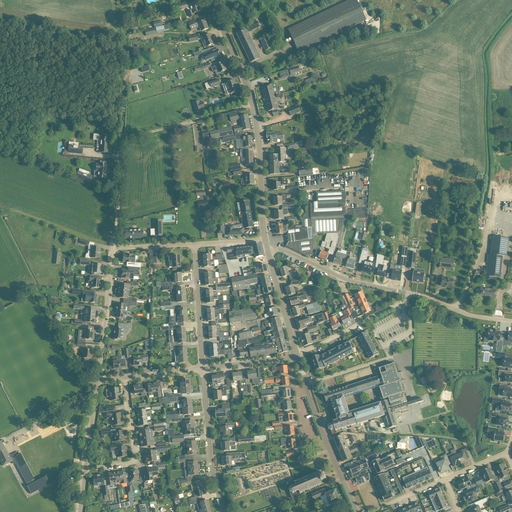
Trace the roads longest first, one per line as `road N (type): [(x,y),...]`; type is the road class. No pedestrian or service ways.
road 1 (track): [(0,206),(112,245),(122,0)]
road 2 (residential): [(97,380),(112,245),(193,244)]
road 3 (tertiary): [(357,511),(296,356)]
road 4 (residential): [(407,293),(267,250)]
road 5 (residential): [(223,511),(202,369)]
road 6 (tertiary): [(265,238),(252,104)]
road 7 (residential): [(86,467),(134,457),(125,378)]
road 8 (residential): [(296,356),(407,293)]
road 9 (residential): [(202,369),(193,244)]
